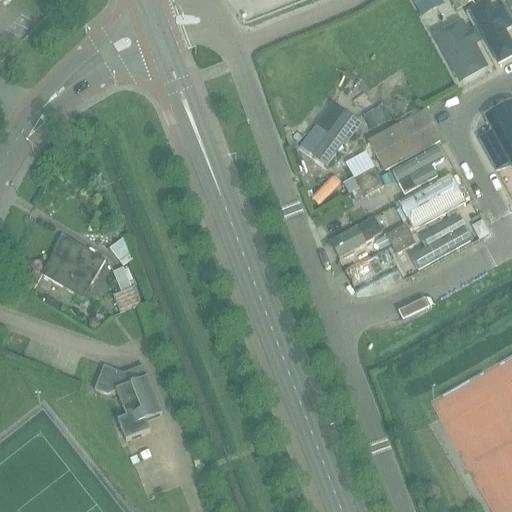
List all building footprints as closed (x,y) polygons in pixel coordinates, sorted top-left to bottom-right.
[(462,0),(449,0),(456,12),(466,7),(462,0)] [(511,0),(501,0),(511,17),(511,0)] [(511,62),(511,44),(490,5),(471,15),(499,70),(511,62)] [(451,41),(472,83),(495,71),(473,31),(451,41)] [(361,126),(347,115),(333,105),(301,148),(326,168),(343,146),(345,148),(361,126)] [(511,107),(491,118),(511,156),(511,107)] [(426,121),(369,151),(383,176),(440,146),(426,121)] [(443,151),(392,179),(406,201),(456,174),(443,151)] [(373,169),(354,180),(359,189),(379,179),(373,169)] [(380,180),(385,189),(395,183),(392,179),(390,174),(380,180)] [(458,178),(401,211),(414,235),(471,203),(458,178)] [(384,188),(379,179),(359,189),(364,197),(365,199),(384,188)] [(354,180),(345,185),(350,194),(359,189),(354,180)] [(424,255),(408,264),(415,279),(476,247),(462,221),(419,245),(424,255)] [(405,227),(386,238),(391,247),(410,237),(405,227)] [(330,244),(338,259),(365,245),(357,229),(330,244)] [(416,246),(410,237),(391,247),(392,248),(396,257),(416,246)] [(41,277),(82,301),(105,262),(63,238),(41,277)] [(396,257),(392,248),(345,274),(357,294),(398,272),(391,260),(396,257)] [(112,298),(119,317),(139,309),(132,290),(112,298)] [(162,417),(147,380),(142,368),(123,376),(104,368),(94,392),(107,397),(116,393),(126,419),(117,423),(125,443),(150,434),(146,423),(162,417)]
